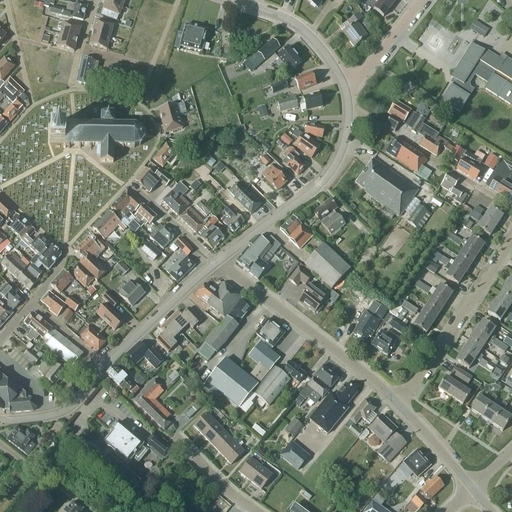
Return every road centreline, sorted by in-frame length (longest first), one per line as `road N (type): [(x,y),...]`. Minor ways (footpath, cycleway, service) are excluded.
road 1 (tertiary): [(398,404),(215,263)]
road 2 (tertiary): [(215,263),(330,171),(348,113)]
road 3 (residential): [(398,404),(511,239)]
road 4 (tertiary): [(104,367),(215,263)]
road 5 (tertiary): [(342,84),(300,28),(231,0)]
road 6 (tertiary): [(0,421),(64,410),(104,367)]
